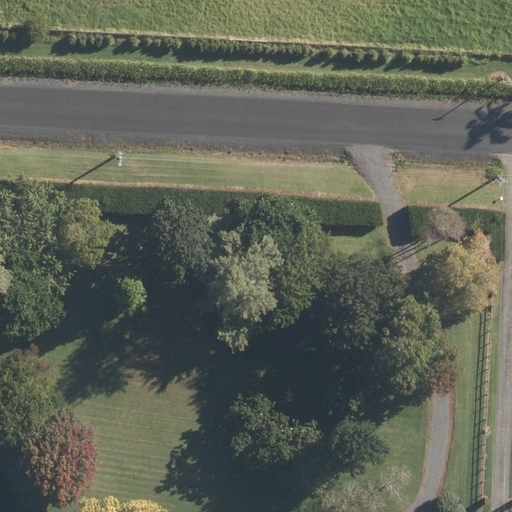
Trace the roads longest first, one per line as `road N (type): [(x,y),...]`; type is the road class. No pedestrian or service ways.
road 1 (unclassified): [(511,129),(0,100)]
road 2 (unknown): [(511,328),(500,511)]
